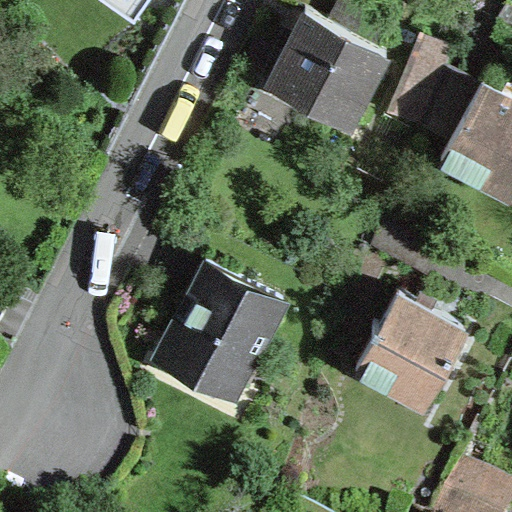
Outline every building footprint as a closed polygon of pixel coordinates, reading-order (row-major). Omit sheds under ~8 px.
[(379,39),(392,13),(365,0),(334,0),(328,14),(306,3),(269,76),(349,117),(387,43),(379,39)] [(423,30),(391,107),(421,119),(444,60),(452,41),(423,30)] [(508,187),(511,179),(511,89),(482,73),(479,78),(444,60),(421,119),(453,135),(444,151),(508,187)] [(383,207),(371,239),(423,267),(439,237),(383,207)] [(207,255),(160,347),(237,386),(283,293),(207,255)] [(397,284),(356,360),(392,379),(397,370),(429,387),(465,320),(397,284)] [(460,457),(430,511),(497,511),(469,497),(484,469),(460,457)]
